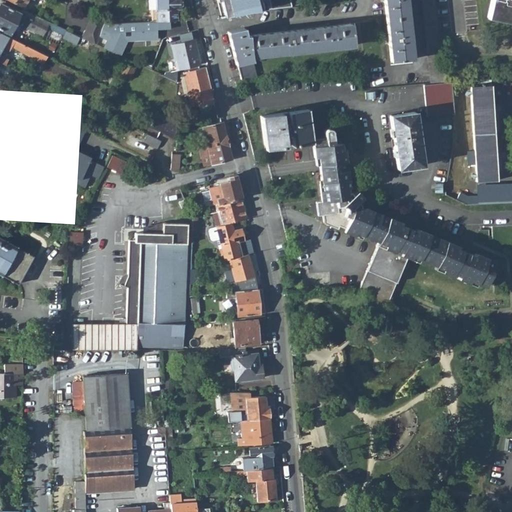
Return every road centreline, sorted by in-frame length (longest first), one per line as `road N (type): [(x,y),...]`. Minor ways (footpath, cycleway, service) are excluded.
road 1 (residential): [(296,511),(280,321),(246,163)]
road 2 (residential): [(246,163),(203,0)]
